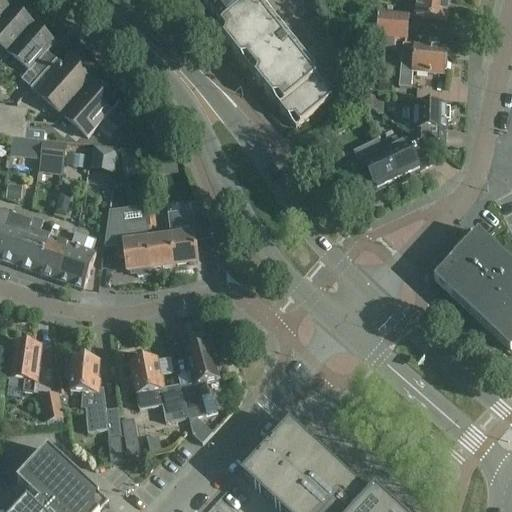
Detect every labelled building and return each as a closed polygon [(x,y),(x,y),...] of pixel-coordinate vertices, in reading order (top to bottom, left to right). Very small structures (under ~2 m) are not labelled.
[(0,0),(0,22),(13,8),(3,0),(0,0)] [(216,32),(253,2),(255,0),(199,0),(221,26),(216,31),(216,32)] [(449,0),(391,0),(418,4),(415,18),(446,23),(449,0)] [(253,2),(216,32),(296,130),(332,100),(253,2)] [(13,8),(0,22),(0,47),(8,55),(34,27),(13,8)] [(386,40),(396,41),(396,40),(406,41),(408,17),(378,15),(376,39),(386,40)] [(34,27),(8,55),(30,74),(31,72),(40,79),(55,62),(47,54),(55,45),(34,27)] [(395,54),(396,41),(386,40),(385,53),(395,54)] [(411,91),(412,74),(444,77),(444,75),(446,72),(447,65),(445,61),(446,51),(403,47),(399,90),(411,91)] [(55,62),(40,79),(31,90),(62,118),(92,84),(67,61),(61,67),(55,62)] [(92,84),(62,118),(88,140),(118,106),(92,84)] [(360,104),(383,119),(384,99),(359,97),(360,104)] [(414,141),(424,148),(426,144),(445,146),(445,123),(450,123),(450,111),(446,111),(446,109),(415,108),(414,135),(415,135),(415,139),(414,141)] [(0,123),(26,125),(27,113),(0,109),(0,123)] [(29,126),(26,125),(0,123),(0,141),(27,144),(29,126)] [(424,148),(414,141),(412,143),(409,145),(409,144),(384,156),(399,187),(411,182),(409,178),(431,167),(423,150),(424,148)] [(11,159),(38,162),(42,146),(12,143),(11,159)] [(42,146),(38,162),(40,162),(40,164),(64,166),(66,147),(42,145),(42,146)] [(399,187),(384,156),(379,147),(357,157),(361,166),(361,167),(366,178),(368,177),(376,194),(387,189),(389,193),(399,187)] [(65,169),(88,172),(91,150),(67,148),(65,169)] [(115,167),(117,154),(94,152),(92,164),(115,167)] [(21,203),(22,190),(8,188),(6,201),(21,203)] [(206,230),(201,207),(180,209),(183,237),(170,239),(174,269),(198,266),(195,245),(194,236),(193,233),(206,230)] [(3,241),(11,220),(0,215),(0,255),(5,242),(3,241)] [(145,231),(156,229),(154,215),(143,217),(145,231)] [(5,242),(0,255),(0,263),(16,270),(31,227),(11,220),(3,241),(5,242)] [(50,243),(48,242),(39,239),(44,224),(33,220),(31,227),(16,270),(36,277),(42,257),(44,257),(50,243)] [(64,266),(70,250),(54,244),(59,230),(53,227),(48,242),(50,243),(44,257),(42,257),(36,277),(55,284),(62,265),(64,266)] [(510,354),(511,352),(511,266),(478,235),(434,282),(510,354)] [(174,269),(170,239),(147,242),(151,272),(174,269)] [(151,272),(147,242),(123,245),(127,275),(151,272)] [(62,265),(55,284),(83,294),(96,259),(70,250),(64,266),(62,265)] [(15,347),(10,384),(26,386),(25,398),(35,400),(37,389),(39,389),(41,375),(39,375),(43,351),(15,347)] [(212,350),(209,351),(206,348),(196,351),(195,355),(188,357),(192,374),(186,375),(190,388),(180,391),(189,424),(219,416),(213,396),(210,397),(207,386),(220,383),(212,350)] [(159,380),(155,362),(147,364),(144,361),(134,363),(133,367),(129,368),(138,409),(153,406),(154,408),(166,406),(170,426),(187,423),(179,389),(164,392),(162,379),(159,380)] [(99,367),(91,366),(88,362),(79,362),(76,364),(74,364),(74,365),(68,365),(66,383),(72,384),(71,395),(82,397),(81,412),(86,412),(88,436),(107,434),(109,442),(121,440),(117,411),(105,413),(103,392),(101,392),(101,387),(97,387),(99,367)] [(46,425),(63,422),(59,396),(41,400),(46,425)] [(121,424),(127,459),(140,456),(134,421),(121,424)] [(277,511),(382,511),(290,426),(241,479),(277,511)] [(33,511),(27,506),(21,511),(105,511),(109,509),(48,453),(18,487),(39,507),(34,511),(33,511)]
